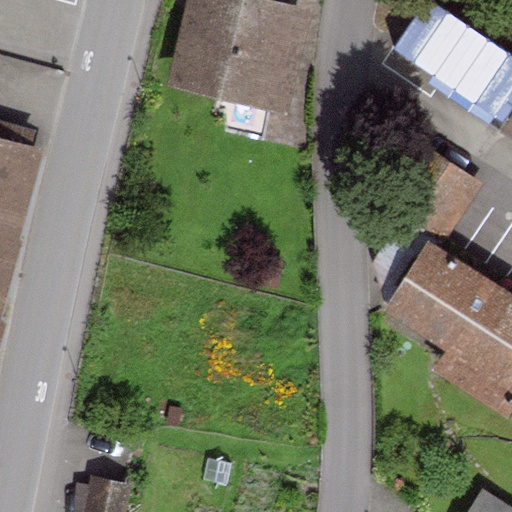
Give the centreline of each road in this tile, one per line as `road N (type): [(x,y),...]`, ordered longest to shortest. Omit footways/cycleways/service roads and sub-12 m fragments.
road 1 (residential): [(5,511),(121,0)]
road 2 (residential): [(352,0),(334,511)]
